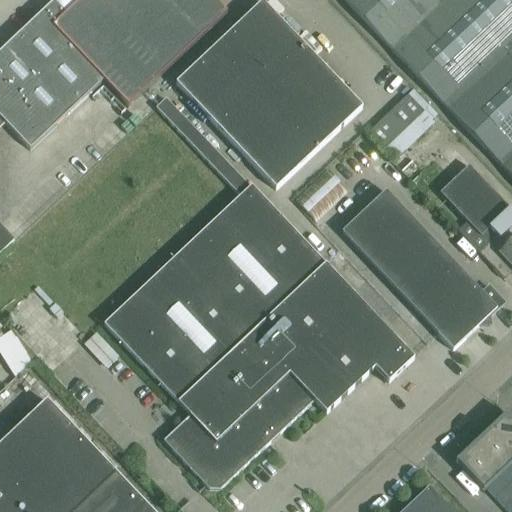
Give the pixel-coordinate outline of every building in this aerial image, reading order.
[(156,111),(166,101),(151,86),(226,16),(211,0),(83,0),(66,17),(53,3),(0,53),(0,120),(30,152),(103,83),(128,109),(142,96),(156,111)] [(511,0),(342,0),(421,84),(445,109),(511,180),(511,0)] [(253,191),(262,200),(273,190),(275,192),(362,110),(262,4),(175,86),(264,180),(253,191)] [(437,118),(413,92),(368,135),(384,152),(385,151),(393,160),(391,162),(401,173),(413,163),(404,154),(433,125),(431,123),(437,118)] [(262,200),(253,191),(251,188),(249,190),(166,101),(156,111),(239,199),(103,328),(189,419),(163,444),(208,492),(219,492),(313,404),(326,416),(374,370),(388,385),(413,361),(262,200)] [(506,250),(499,243),(488,231),(509,211),(468,168),(440,195),(467,224),(458,233),(478,254),(489,266),(506,250)] [(345,192),(326,173),(295,204),(314,223),(345,192)] [(488,288),(481,295),(385,194),(342,235),(452,352),(504,304),(488,288)] [(511,244),(506,250),(489,266),(499,277),(509,267),(511,269),(511,244)] [(82,347),(105,372),(118,360),(94,335),(82,347)] [(148,511),(115,476),(46,403),(0,446),(0,473),(14,488),(0,501),(0,511),(148,511)] [(507,415),(490,432),(511,455),(511,420),(509,417),(507,415)] [(511,465),(511,455),(490,432),(473,448),(500,477),(509,469),(511,465)] [(500,477),(473,448),(455,465),(457,466),(483,494),(485,491),(500,477)] [(500,477),(485,491),(495,501),(511,485),(511,472),(509,469),(500,477)] [(511,485),(495,501),(505,511),(511,504),(511,485)] [(449,511),(428,489),(404,511),(449,511)]
